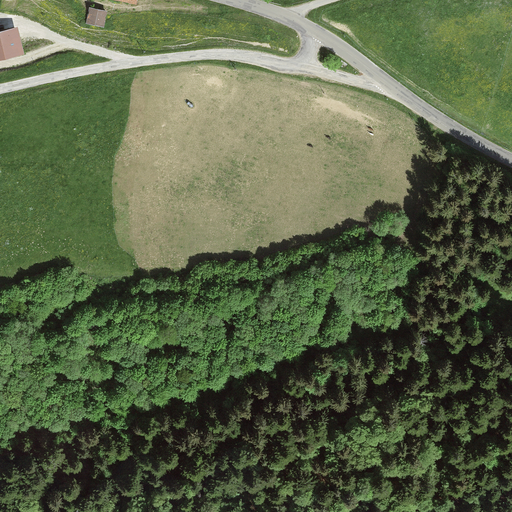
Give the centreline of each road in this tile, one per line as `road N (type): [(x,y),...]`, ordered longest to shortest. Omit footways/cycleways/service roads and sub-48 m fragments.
road 1 (unclassified): [(0,89),(201,55),(302,67)]
road 2 (tertiary): [(511,162),(391,87)]
